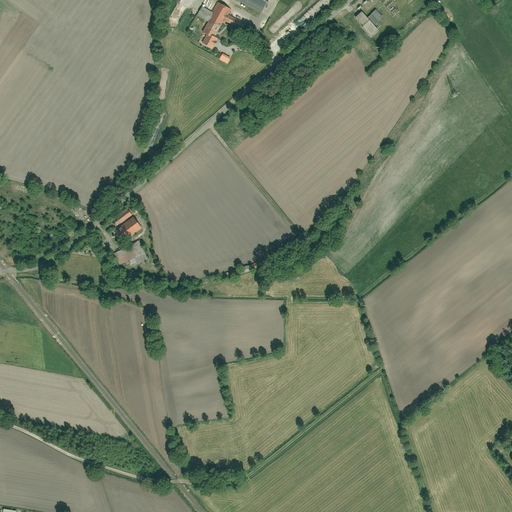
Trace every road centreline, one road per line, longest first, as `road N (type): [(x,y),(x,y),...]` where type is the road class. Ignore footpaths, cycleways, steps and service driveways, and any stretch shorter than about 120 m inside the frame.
road 1 (residential): [(0,271),(40,266),(85,233),(349,0)]
road 2 (residential): [(0,422),(148,480),(181,482)]
road 3 (track): [(181,482),(246,474),(310,421)]
